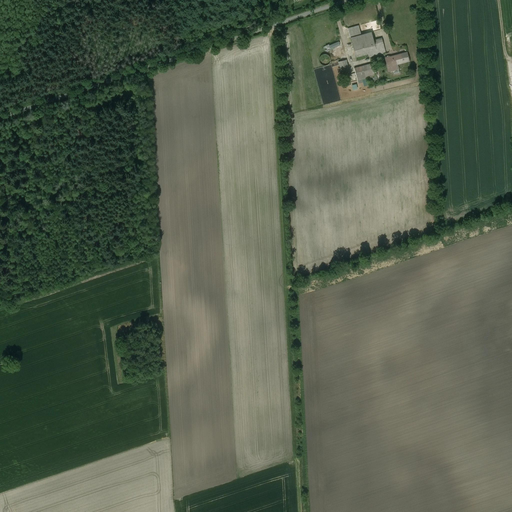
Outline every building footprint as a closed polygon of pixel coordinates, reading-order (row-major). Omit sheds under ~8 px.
[(371,32),(350,38),(356,57),(368,54),(369,57),(386,53),(382,38),(374,40),(371,32)] [(407,52),(390,57),(390,56),(386,57),(385,57),(389,71),(398,69),(397,65),(409,61),(409,62),(409,61),(407,52)] [(330,62),(330,60),(330,58),(329,56),(327,55),(325,54),(322,55),(321,56),(319,58),(319,60),(319,62),(321,64),(323,65),(325,66),(327,65),(329,64),(330,62)] [(346,60),(338,62),(342,77),(350,75),(346,60)] [(373,63),(354,69),(357,81),(377,75),(373,63)]
